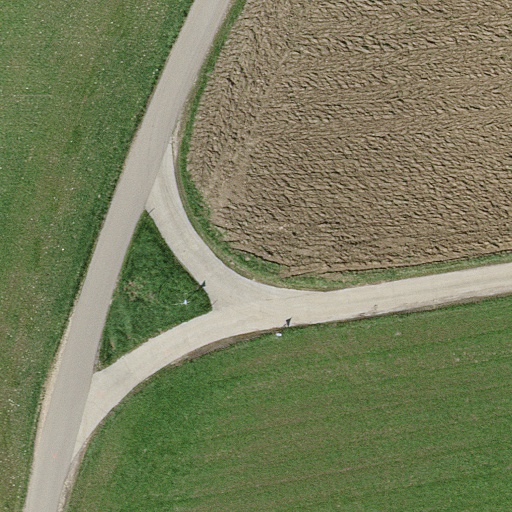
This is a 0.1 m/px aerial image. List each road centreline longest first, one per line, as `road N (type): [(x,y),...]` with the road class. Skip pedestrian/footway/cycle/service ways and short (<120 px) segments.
road 1 (unclassified): [(146,156),(61,417)]
road 2 (unclassified): [(61,417),(184,338),(285,312)]
road 3 (unclassified): [(285,312),(511,277)]
road 4 (unclassified): [(285,312),(223,283),(196,256),(146,156)]
road 5 (unclassified): [(198,0),(146,156)]
